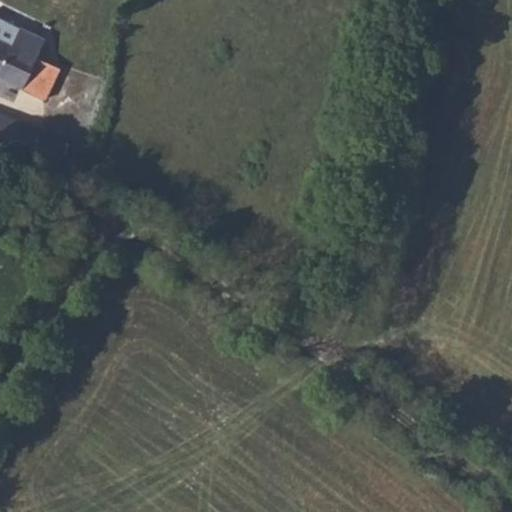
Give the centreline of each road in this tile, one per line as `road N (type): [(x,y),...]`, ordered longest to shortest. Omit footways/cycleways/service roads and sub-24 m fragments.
road 1 (track): [(0,383),(91,242),(113,228),(142,226),(331,355)]
road 2 (track): [(414,0),(331,355)]
road 3 (track): [(331,355),(511,496)]
